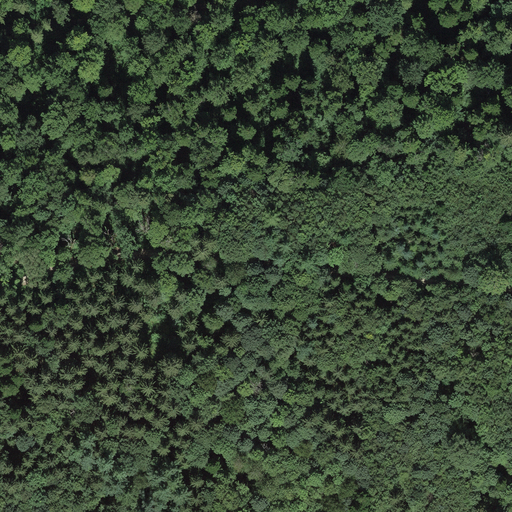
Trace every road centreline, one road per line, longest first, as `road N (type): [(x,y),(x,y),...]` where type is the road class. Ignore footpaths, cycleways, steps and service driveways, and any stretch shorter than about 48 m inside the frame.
road 1 (track): [(511,287),(162,259),(91,265),(0,289)]
road 2 (track): [(0,82),(99,17),(312,89),(471,115)]
road 3 (track): [(219,5),(321,44),(425,70),(511,78)]
road 4 (track): [(253,0),(0,30)]
